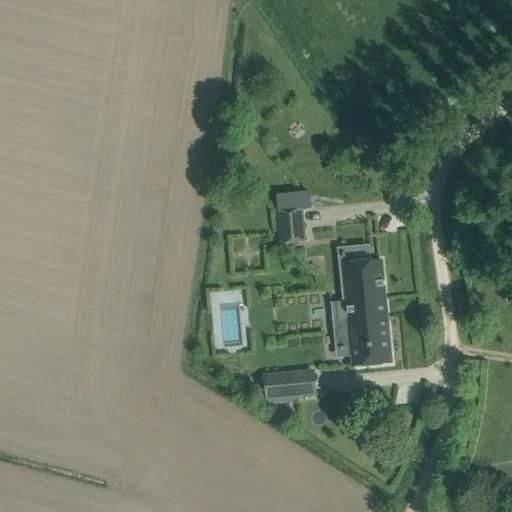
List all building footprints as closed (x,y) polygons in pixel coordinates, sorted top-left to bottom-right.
[(302,210),(277,213),(278,225),(280,244),(295,243),(305,242),(302,210)] [(353,302),(386,300),(386,297),(383,261),(345,264),(348,303),(353,302)] [(213,291),(214,344),(246,343),(244,290),(213,291)] [(391,364),(386,300),(353,302),(354,316),(349,316),(354,367),(391,364)] [(267,402),(316,397),(314,371),(264,376),(267,402)]
